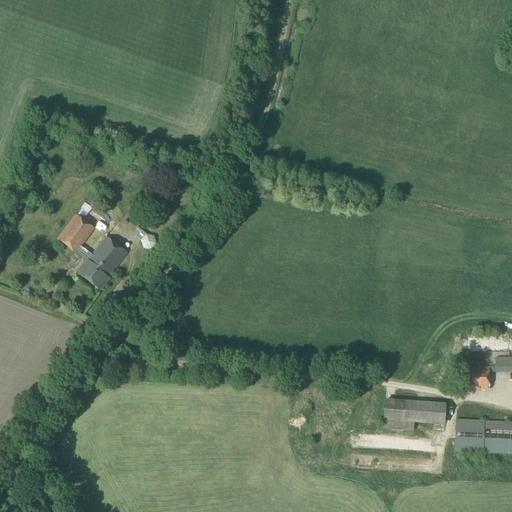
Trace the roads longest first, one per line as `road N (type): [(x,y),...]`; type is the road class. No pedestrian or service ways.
road 1 (track): [(117,343),(191,363),(384,382),(511,411)]
road 2 (track): [(117,343),(243,159),(271,90),(287,0)]
road 3 (track): [(0,490),(28,433),(117,343)]
